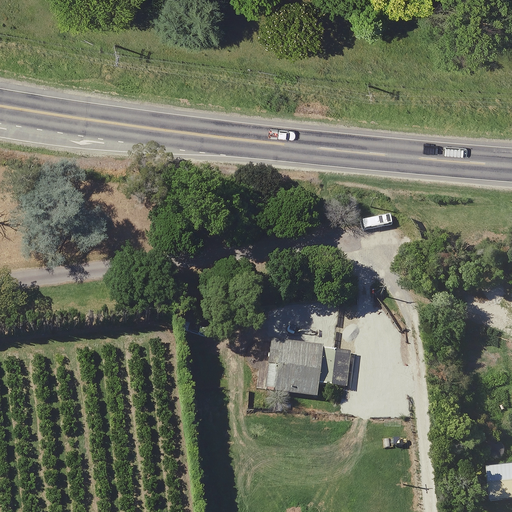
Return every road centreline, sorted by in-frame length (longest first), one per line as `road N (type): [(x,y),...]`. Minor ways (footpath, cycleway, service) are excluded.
road 1 (trunk): [(0,104),(511,164)]
road 2 (unclassified): [(0,281),(344,241)]
